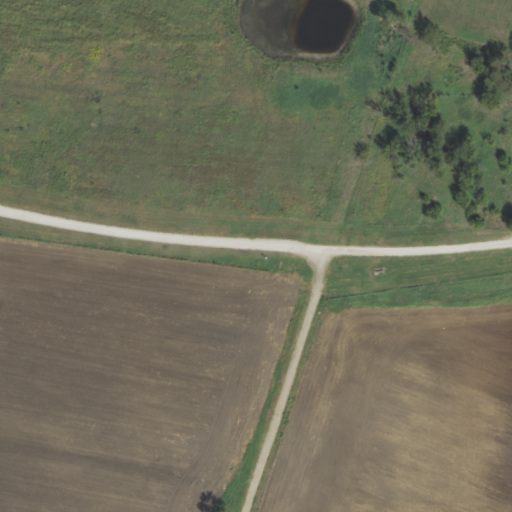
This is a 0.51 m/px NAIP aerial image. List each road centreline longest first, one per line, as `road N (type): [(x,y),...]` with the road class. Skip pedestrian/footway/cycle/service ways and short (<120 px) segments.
road 1 (residential): [(511,241),(332,253),(212,245),(0,211)]
road 2 (track): [(247,511),(329,294),(332,253)]
